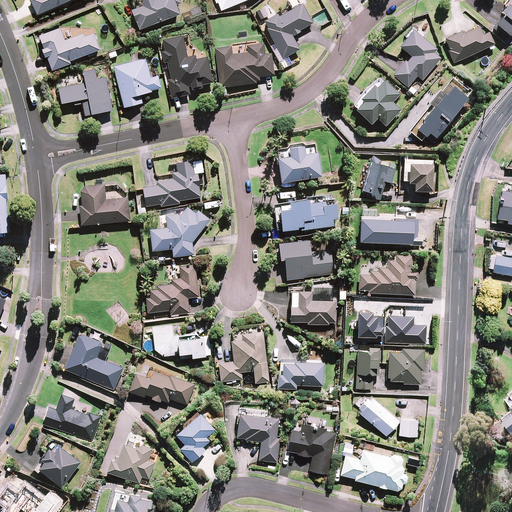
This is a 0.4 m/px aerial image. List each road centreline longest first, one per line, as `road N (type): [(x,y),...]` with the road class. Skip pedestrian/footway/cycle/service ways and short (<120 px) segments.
road 1 (tertiary): [(435,511),(452,413),(465,190),(480,145),(511,103)]
road 2 (residential): [(38,158),(43,230),(29,358),(0,427)]
road 3 (residential): [(234,117),(310,90),(390,0)]
road 4 (residential): [(38,158),(234,117)]
road 5 (residential): [(239,290),(244,196),(234,117)]
road 6 (residential): [(203,511),(225,491),(246,487),(353,511)]
road 7 (residential): [(0,29),(38,158)]
